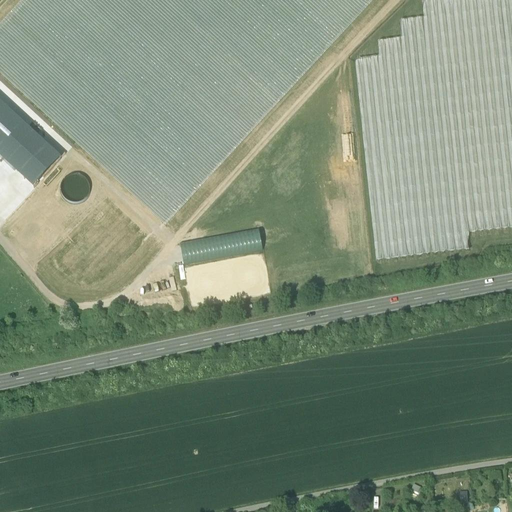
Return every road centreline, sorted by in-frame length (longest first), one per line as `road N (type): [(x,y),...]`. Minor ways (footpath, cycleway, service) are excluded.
road 1 (secondary): [(511,281),(0,383)]
road 2 (track): [(242,511),(511,463)]
